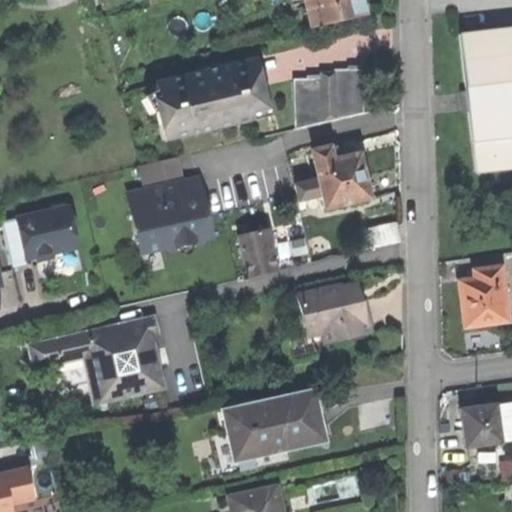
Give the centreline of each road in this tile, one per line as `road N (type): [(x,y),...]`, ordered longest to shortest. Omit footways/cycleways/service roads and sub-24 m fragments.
road 1 (residential): [(421,377),(412,0)]
road 2 (unknown): [(230,192),(235,158),(252,149),(414,110)]
road 3 (unknown): [(418,252),(218,292)]
road 4 (residential): [(425,511),(421,377)]
